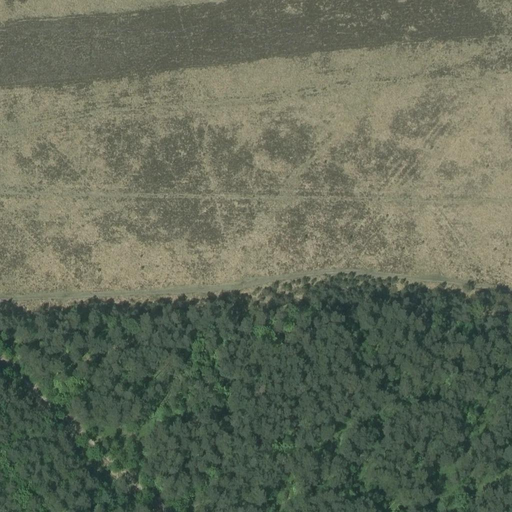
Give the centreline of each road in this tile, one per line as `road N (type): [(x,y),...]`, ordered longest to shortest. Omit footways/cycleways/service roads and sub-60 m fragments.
road 1 (track): [(511,291),(334,272),(146,294),(0,299)]
road 2 (track): [(0,359),(163,511)]
